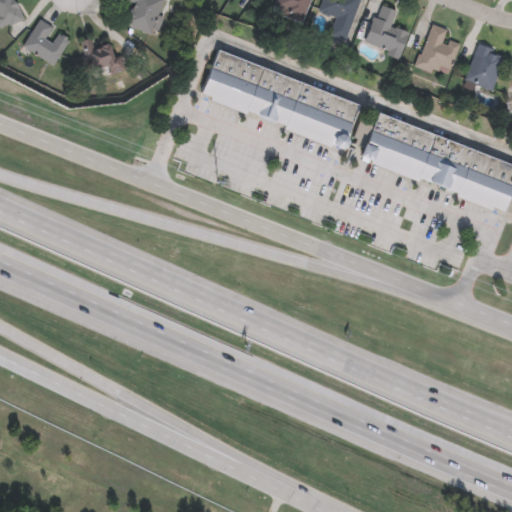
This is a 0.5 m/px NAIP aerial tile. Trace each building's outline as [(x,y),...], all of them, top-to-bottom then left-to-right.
[(15,0),(23,19),(0,28),(0,0),(15,0)] [(165,0),(154,36),(120,25),(127,0),(165,0)] [(309,0),(301,24),(270,14),(274,0),(309,0)] [(357,0),(345,41),(326,35),(331,18),(316,13),(320,0),(357,0)] [(391,23),(408,28),(398,59),(361,48),(375,4),(394,11),(391,23)] [(54,66),(21,49),(36,19),(55,29),(54,32),(68,39),(54,66)] [(449,71),(438,67),(435,76),(412,68),(428,23),(447,30),(443,41),(458,46),(449,71)] [(90,73),(79,42),(89,38),(92,49),(110,42),(121,71),(110,75),(107,67),(90,73)] [(475,44),(504,54),(490,93),(461,83),(475,44)] [(359,106),(342,152),(199,97),(216,51),(359,106)] [(511,166),(511,187),(502,214),(346,155),(360,118),(374,124),(377,115),(511,166)]
